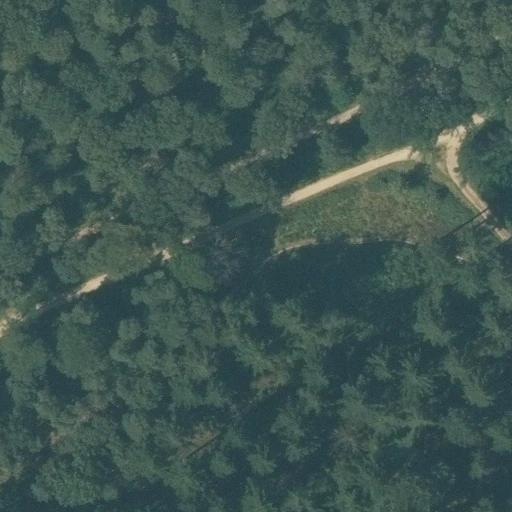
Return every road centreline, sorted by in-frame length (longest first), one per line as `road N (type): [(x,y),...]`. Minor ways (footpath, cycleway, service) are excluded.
road 1 (track): [(144,269),(435,148)]
road 2 (track): [(0,328),(144,269)]
road 3 (track): [(511,244),(435,148)]
